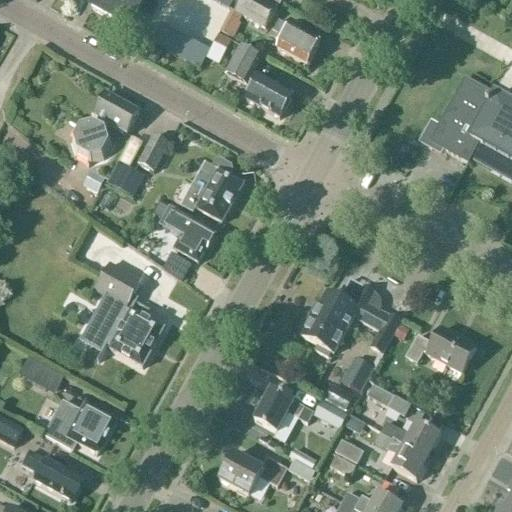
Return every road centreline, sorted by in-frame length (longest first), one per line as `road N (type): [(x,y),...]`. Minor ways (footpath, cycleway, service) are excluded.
road 1 (tertiary): [(128,511),(312,180)]
road 2 (residential): [(312,180),(37,30)]
road 3 (residential): [(312,180),(511,289)]
road 4 (tertiary): [(312,180),(409,0)]
road 5 (residential): [(453,511),(511,404)]
